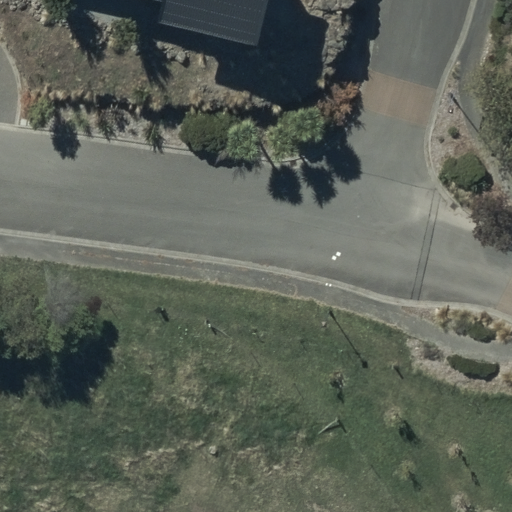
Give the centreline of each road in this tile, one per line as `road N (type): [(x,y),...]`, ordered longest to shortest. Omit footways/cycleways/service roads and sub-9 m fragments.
road 1 (residential): [(0,182),(361,232)]
road 2 (residential): [(361,232),(428,0)]
road 3 (residential): [(361,232),(511,283)]
